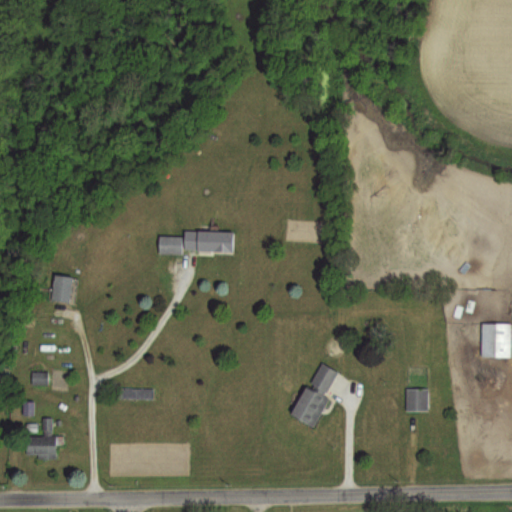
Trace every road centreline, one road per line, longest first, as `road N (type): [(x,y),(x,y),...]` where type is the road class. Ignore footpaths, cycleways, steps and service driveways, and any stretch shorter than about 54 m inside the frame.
road 1 (tertiary): [(344,494),(0,499)]
road 2 (tertiary): [(511,490),(344,494)]
road 3 (residential): [(87,375),(89,498)]
